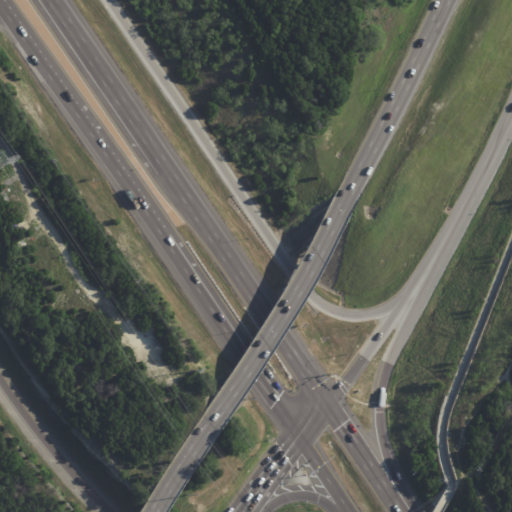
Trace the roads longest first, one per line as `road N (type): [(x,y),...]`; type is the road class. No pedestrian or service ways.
road 1 (trunk): [(0,0),(298,436)]
road 2 (secondary): [(106,0),(316,298),(356,314),(412,295)]
road 3 (trunk): [(330,399),(170,166)]
road 4 (motorway): [(212,421),(344,199)]
road 5 (trunk): [(405,511),(380,413),(412,295)]
road 6 (motorway): [(344,199),(445,0)]
road 7 (secondary): [(412,295),(511,113)]
road 8 (trunk): [(170,166),(56,0)]
road 9 (motorway): [(0,376),(45,441),(111,511)]
road 10 (trunk): [(405,511),(330,399)]
road 11 (secondary): [(330,399),(412,295)]
